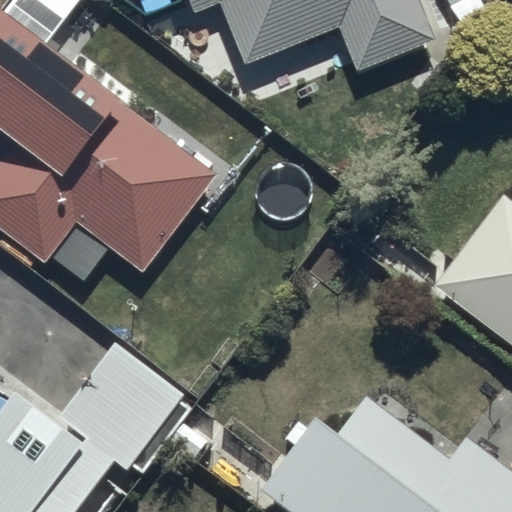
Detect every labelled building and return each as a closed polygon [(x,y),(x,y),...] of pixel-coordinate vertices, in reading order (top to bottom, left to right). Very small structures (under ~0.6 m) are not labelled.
[(112,85),(0,0),(0,119),(15,130),(0,150),(0,227),(42,258),(72,217),(140,267),(210,172),(233,189),(242,176),(114,82),(112,85)] [(433,35),(418,0),(189,0),(192,7),(209,0),(219,0),(244,59),(338,21),(357,66),(433,35)] [(511,197),(502,190),(431,279),(511,342),(511,197)] [(0,511),(71,511),(70,511),(113,455),(125,464),(130,457),(140,464),(186,404),(177,397),(181,391),(112,338),(53,415),(12,384),(0,400),(0,511)] [(314,411),(258,486),(293,511),(511,511),(511,465),(463,430),(447,452),(394,414),(396,412),(397,411),(398,410),(398,408),(399,407),(400,406),(400,404),(400,402),(400,401),(400,399),(400,398),(400,396),(400,395),(399,393),(398,392),(397,390),(397,389),(395,388),(394,387),(393,386),(392,385),(390,384),(389,383),(387,383),(386,382),(384,382),(383,382),(381,382),(380,382),(378,382),(376,383),(375,383),(373,384),(372,385),(371,386),(370,387),(368,388),(367,389),(366,390),(366,392),(365,393),(338,429),(314,411)]
